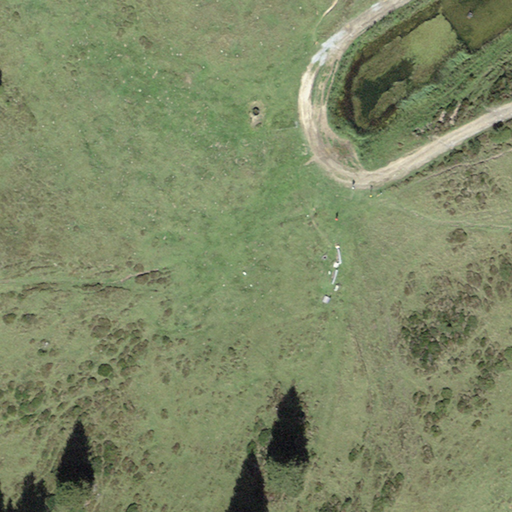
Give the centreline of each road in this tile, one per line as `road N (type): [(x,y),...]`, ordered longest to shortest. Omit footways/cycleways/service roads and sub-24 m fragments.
road 1 (track): [(362,180),(407,166),(511,111)]
road 2 (track): [(329,47),(309,86),(307,118),(333,169),(362,180)]
